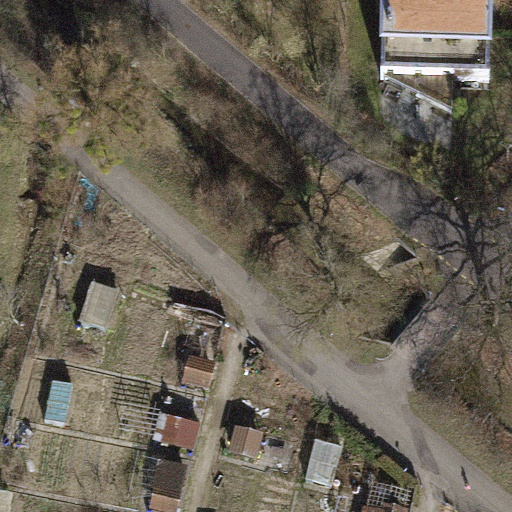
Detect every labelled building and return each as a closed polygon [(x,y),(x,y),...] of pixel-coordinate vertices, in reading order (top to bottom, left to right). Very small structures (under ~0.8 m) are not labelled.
[(498,0),(393,0),(391,92),(467,128),(468,94),(496,93),(498,0)] [(220,364),(193,358),(187,384),(214,390),(220,364)] [(205,424),(164,415),(158,445),(198,454),(205,424)] [(266,438),(240,432),(234,457),(260,463),(266,438)] [(182,511),(191,470),(162,464),(152,511),(157,511),(182,511)] [(407,511),(409,508),(377,502),(375,511),(407,511)]
